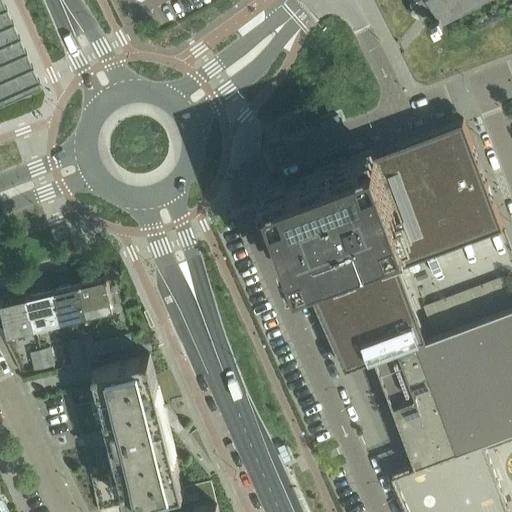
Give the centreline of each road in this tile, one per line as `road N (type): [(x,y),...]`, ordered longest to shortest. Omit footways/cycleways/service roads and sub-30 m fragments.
road 1 (residential): [(402,109),(267,162),(241,181),(237,197),(379,511)]
road 2 (tertiary): [(194,297),(265,479)]
road 3 (residential): [(189,122),(267,58),(287,22)]
road 4 (residential): [(287,22),(170,99)]
road 5 (residential): [(61,511),(0,388)]
road 6 (residential): [(346,0),(402,109)]
